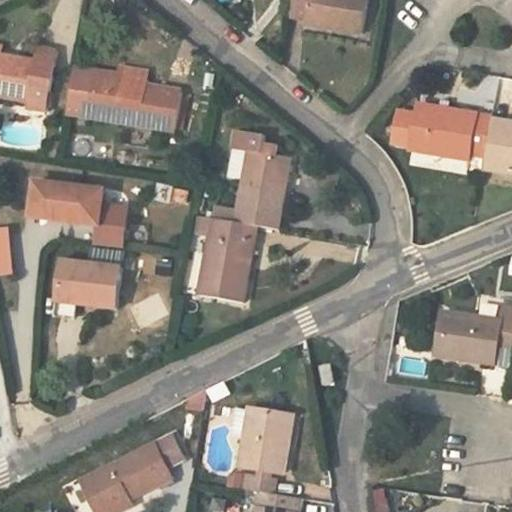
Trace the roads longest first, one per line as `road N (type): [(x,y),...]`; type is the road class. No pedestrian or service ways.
road 1 (residential): [(0,474),(374,292)]
road 2 (residential): [(338,145),(165,0)]
road 3 (residential): [(359,390),(505,414),(491,488)]
road 4 (residential): [(374,292),(385,225),(374,181),(338,145)]
road 5 (residential): [(374,292),(511,233)]
road 6 (residential): [(338,145),(421,47)]
road 7 (residential): [(350,511),(345,477),(359,390)]
